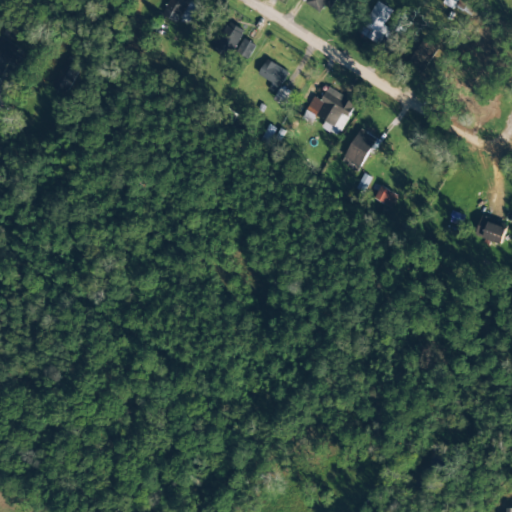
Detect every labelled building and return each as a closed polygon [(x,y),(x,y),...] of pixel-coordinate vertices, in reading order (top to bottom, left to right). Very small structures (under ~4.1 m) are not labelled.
[(191,24),(201,5),(192,0),(169,0),(162,15),(178,24),(181,18),(191,24)] [(323,6),(332,10),(336,0),(298,0),(298,1),(321,11),(323,6)] [(389,29),(384,26),(393,11),(378,1),(358,33),(379,45),(389,29)] [(229,59),(243,30),(227,22),(213,52),(229,59)] [(0,74),(4,77),(7,72),(14,76),(23,60),(17,56),(21,49),(0,37),(0,74)] [(256,46),(245,39),(236,52),(247,60),(256,46)] [(411,61),(427,70),(439,48),(422,40),(411,61)] [(63,95),(80,67),(67,59),(50,86),(63,95)] [(279,90),(288,71),(266,60),(257,79),(279,90)] [(290,93),(281,87),(273,100),(282,106),(290,93)] [(356,103),(327,88),(321,101),(313,96),(301,119),(310,124),(314,116),(325,121),(321,129),(338,137),(356,103)] [(360,168),(367,152),(374,155),(381,140),(358,129),(344,160),(360,168)] [(372,199),(389,208),(396,196),(380,187),(372,199)] [(506,228),(481,218),(474,236),(500,245),(506,228)]
